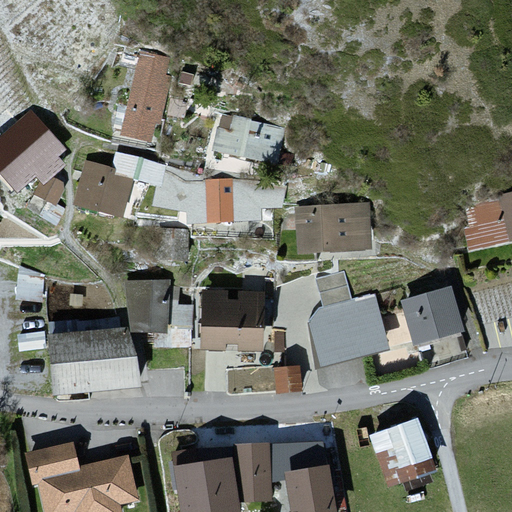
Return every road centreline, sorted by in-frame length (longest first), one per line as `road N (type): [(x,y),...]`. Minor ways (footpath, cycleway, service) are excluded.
road 1 (residential): [(427,383),(291,407),(107,410),(0,401)]
road 2 (residential): [(427,383),(457,511)]
